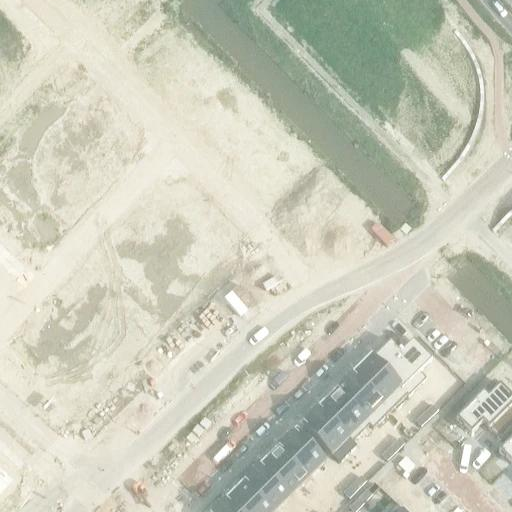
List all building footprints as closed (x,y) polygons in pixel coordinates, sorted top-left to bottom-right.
[(149,47),(140,55),(156,72),(149,79),(156,85),(194,48),(171,25),(167,29),(161,23),(143,41),(149,47)] [(201,27),(193,36),(200,43),(208,35),(201,27)] [(208,35),(200,43),(208,50),(215,42),(208,35)] [(0,37),(0,65),(11,76),(11,75),(25,60),(0,37)] [(194,48),(156,85),(162,92),(169,85),(185,100),(215,70),(194,48)] [(0,65),(0,90),(13,77),(11,75),(11,76),(0,65)] [(215,70),(185,100),(200,116),(193,123),(199,130),(237,92),(234,89),(215,70)] [(246,72),(238,80),(245,87),(253,79),(246,72)] [(253,79),(245,87),(253,95),(260,87),(253,79)] [(49,107),(79,135),(80,135),(94,119),(63,91),(49,107)] [(237,92),(199,130),(206,136),(213,129),(228,145),(259,114),(237,92)] [(47,105),(32,122),(33,123),(34,123),(68,155),(83,138),(80,135),(79,135),(49,107),(47,105)] [(259,114),(228,145),(244,161),(237,167),(243,174),(281,137),(259,114)] [(291,117),(283,124),(290,132),(298,124),(291,117)] [(33,123),(19,139),(50,167),(50,168),(53,171),(68,155),(34,123),(33,123)] [(298,124),(290,132),(298,139),(305,131),(298,124)] [(281,137),(243,174),(249,181),(257,173),(273,190),(281,181),(289,190),(306,171),(299,164),(304,160),(281,137)] [(19,139),(5,155),(36,183),(50,168),(50,167),(19,139)] [(107,145),(99,154),(105,159),(113,150),(107,145)] [(99,154),(91,162),(97,168),(105,159),(99,154)] [(5,155),(0,159),(0,179),(21,199),(36,183),(5,155)] [(78,176),(69,185),(75,191),(83,182),(78,176)] [(0,209),(6,215),(21,199),(0,179),(0,209)] [(69,185),(61,194),(67,199),(75,191),(69,185)] [(173,191),(165,200),(171,205),(179,197),(173,191)] [(48,208),(40,217),(46,222),(54,214),(48,208)] [(40,217),(32,226),(38,231),(46,222),(40,217)] [(176,241),(207,270),(207,269),(223,252),(192,224),(176,241)] [(142,225),(134,233),(140,239),(148,230),(142,225)] [(134,233),(126,242),(132,248),(140,239),(134,233)] [(169,234),(153,252),(160,258),(161,258),(192,286),(191,287),(193,288),(209,271),(207,269),(207,270),(176,241),(169,234)] [(19,240),(11,249),(17,254),(25,245),(19,240)] [(11,249),(3,258),(9,263),(17,254),(11,249)] [(111,258),(103,267),(109,272),(117,264),(111,258)] [(146,274),(145,274),(176,303),(191,287),(192,286),(161,258),(160,258),(146,274)] [(103,267),(95,276),(101,281),(109,272),(103,267)] [(127,288),(126,288),(161,320),(176,303),(145,274),(146,274),(142,271),(127,288)] [(123,284),(107,302),(114,308),(145,337),(161,320),(126,288),(127,288),(123,284)] [(80,292),(72,300),(78,306),(86,297),(80,292)] [(72,300),(64,309),(70,315),(78,306),(72,300)] [(99,324),(99,325),(130,354),(145,337),(114,308),(99,324)] [(96,321),(80,338),(114,370),(115,370),(130,354),(99,325),(99,324),(96,321)] [(50,325),(41,334),(47,339),(55,331),(50,325)] [(41,334),(33,343),(39,348),(47,339),(41,334)] [(80,338),(64,355),(99,387),(98,387),(100,389),(116,371),(115,370),(114,370),(80,338)] [(373,361),(372,362),(407,397),(406,398),(408,399),(427,381),(420,374),(431,363),(412,344),(402,354),(400,352),(399,353),(390,344),(373,361)] [(64,355),(48,372),(83,404),(98,387),(99,387),(64,355)] [(372,360),(354,378),(390,414),(406,398),(407,397),(372,362),(373,361),(372,360)] [(354,378),(336,394),(369,428),(372,431),(373,431),(390,414),(354,378)] [(511,400),(494,383),(456,421),(471,436),(482,425),(500,443),(511,430),(511,400)] [(336,394),(319,411),(349,441),(348,442),(352,445),(369,428),(336,394)] [(432,406),(424,414),(430,420),(438,412),(432,406)] [(319,411),(302,428),(331,458),(348,442),(349,441),(319,411)] [(424,414),(415,423),(421,428),(430,420),(424,414)] [(296,435),(278,452),(308,482),(325,465),(296,435)] [(511,439),(498,454),(511,467),(511,466),(511,439)] [(398,440),(390,448),(395,454),(404,446),(398,440)] [(390,448),(381,456),(387,462),(395,454),(390,448)] [(278,452),(261,469),(291,499),(308,482),(278,452)] [(405,458),(398,465),(407,474),(414,467),(405,458)] [(0,495),(14,480),(0,467),(0,495)] [(261,469),(244,486),(270,511),(277,511),(291,499),(261,469)] [(360,477),(352,485),(358,491),(366,483),(360,477)] [(352,485),(343,494),(349,500),(358,491),(352,485)] [(270,511),(244,486),(227,503),(236,511),(270,511)] [(366,491),(358,500),(363,506),(372,497),(366,491)] [(358,500),(349,508),(352,511),(356,511),(363,506),(358,500)] [(236,511),(227,503),(217,511),(236,511)]
